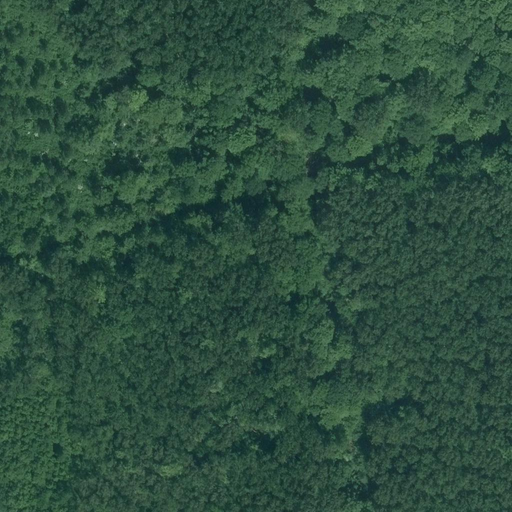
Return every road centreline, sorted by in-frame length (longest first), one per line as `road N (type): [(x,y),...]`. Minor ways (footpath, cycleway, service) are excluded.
road 1 (track): [(511,138),(384,144),(204,204),(0,257)]
road 2 (track): [(356,511),(305,137),(310,0)]
